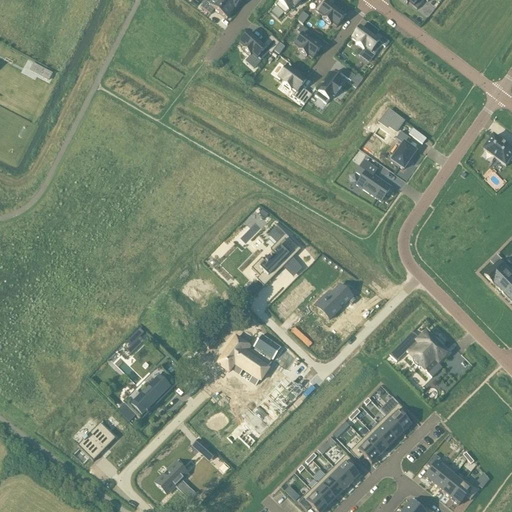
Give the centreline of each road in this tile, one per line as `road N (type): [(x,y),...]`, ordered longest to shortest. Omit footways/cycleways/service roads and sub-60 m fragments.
road 1 (residential): [(498,95),(408,226),(403,244),(418,276)]
road 2 (residential): [(263,317),(323,369),(418,276)]
road 3 (residential): [(498,95),(371,0)]
road 4 (residential): [(145,511),(126,485),(127,471),(202,395)]
road 5 (residential): [(418,276),(505,362)]
